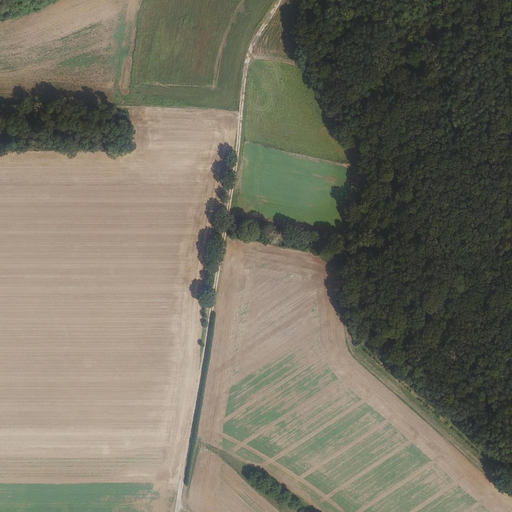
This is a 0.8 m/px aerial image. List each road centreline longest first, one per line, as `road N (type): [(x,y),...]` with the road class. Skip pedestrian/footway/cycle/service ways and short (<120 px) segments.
road 1 (track): [(250,56),(295,61),(362,170),(347,203),(341,294),(357,358),(511,491)]
road 2 (track): [(248,116),(182,511)]
road 3 (track): [(0,96),(248,116)]
road 4 (track): [(274,0),(250,56),(248,116)]
